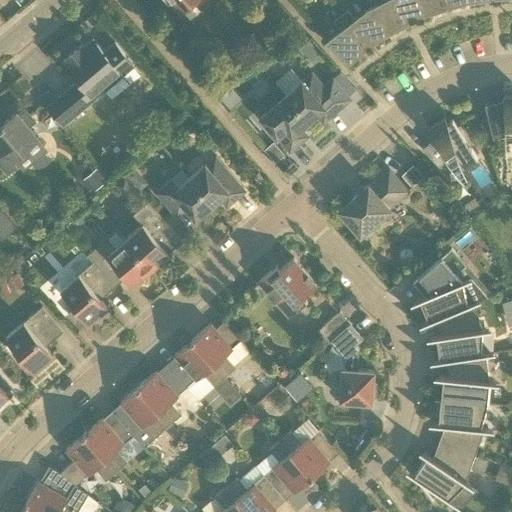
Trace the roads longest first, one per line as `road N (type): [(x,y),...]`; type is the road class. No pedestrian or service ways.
road 1 (residential): [(296,205),(35,430),(0,471)]
road 2 (residential): [(332,511),(405,430),(407,347),(387,310),(296,205)]
road 3 (residential): [(511,66),(441,86),(296,205)]
